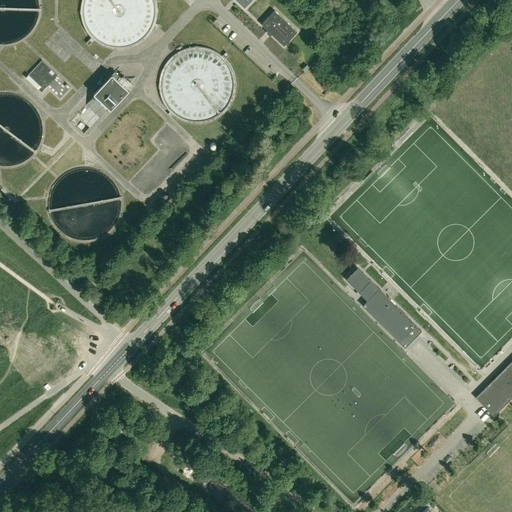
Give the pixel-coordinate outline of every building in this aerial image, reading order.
[(235,0),(244,9),(252,0),(235,0)] [(297,31),(275,10),(261,24),(268,30),(267,31),(267,33),(269,35),(271,35),(271,34),(284,45),(297,31)] [(235,29),(229,34),(233,39),(239,34),(235,29)] [(290,49),(303,35),(300,32),(287,46),(290,49)] [(258,63),(265,57),(260,53),(254,59),(258,63)] [(58,75),(42,60),(26,77),(41,92),(47,86),(60,98),(71,87),(67,83),(65,86),(56,77),(58,75)] [(124,75),(122,77),(115,71),(94,93),(109,107),(111,109),(129,89),(128,88),(133,84),(124,75)] [(379,288),(363,273),(352,284),(367,300),(363,305),(400,342),(404,337),(410,342),(421,330),(379,288)] [(511,357),(473,395),(491,414),(511,393),(511,357)] [(109,434),(115,440),(125,430),(118,424),(109,434)]
